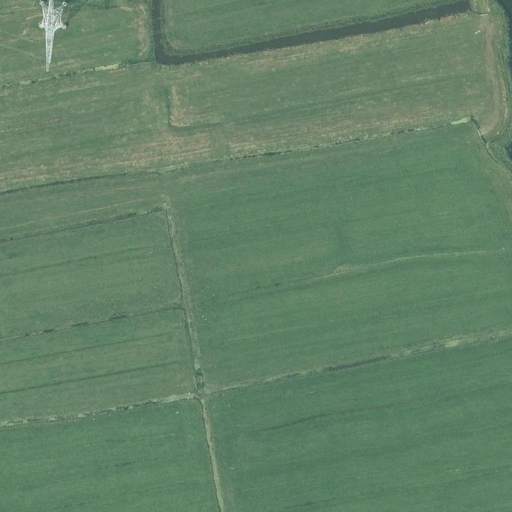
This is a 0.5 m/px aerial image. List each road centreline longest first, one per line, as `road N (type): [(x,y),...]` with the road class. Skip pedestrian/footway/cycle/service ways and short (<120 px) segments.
road 1 (track): [(0,181),(498,104)]
road 2 (track): [(487,26),(0,117)]
road 3 (track): [(511,207),(471,145),(498,111),(480,0)]
